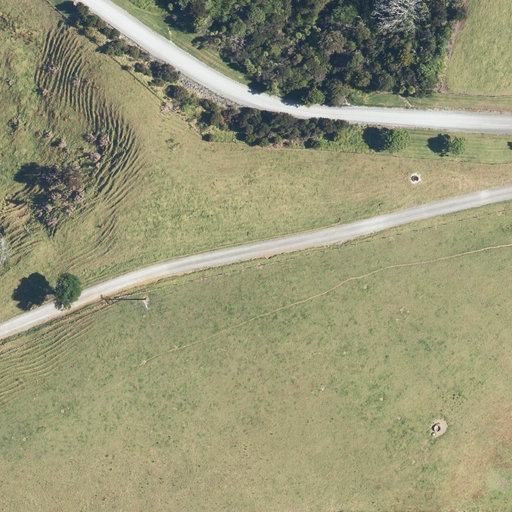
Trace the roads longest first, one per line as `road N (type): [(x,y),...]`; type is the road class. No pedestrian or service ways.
road 1 (track): [(511,196),(76,300),(0,339)]
road 2 (track): [(102,0),(257,94),(511,113)]
